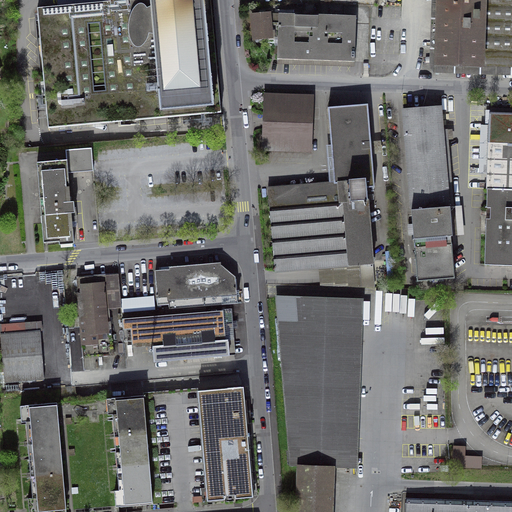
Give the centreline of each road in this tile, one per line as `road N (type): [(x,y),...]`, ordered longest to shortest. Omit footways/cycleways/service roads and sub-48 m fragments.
road 1 (residential): [(233,83),(511,91)]
road 2 (residential): [(247,243),(270,511)]
road 3 (residential): [(247,243),(0,264)]
road 4 (residential): [(233,83),(247,243)]
